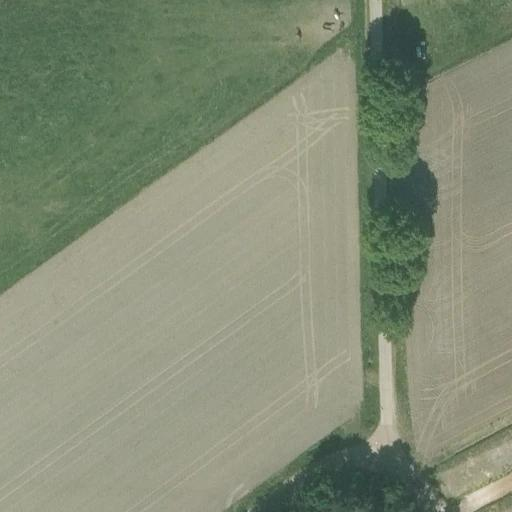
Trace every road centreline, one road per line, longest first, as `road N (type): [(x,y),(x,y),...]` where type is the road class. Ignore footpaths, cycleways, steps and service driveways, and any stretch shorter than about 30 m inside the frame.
road 1 (unclassified): [(374,0),(382,457)]
road 2 (unclassified): [(382,457),(319,465),(253,511)]
